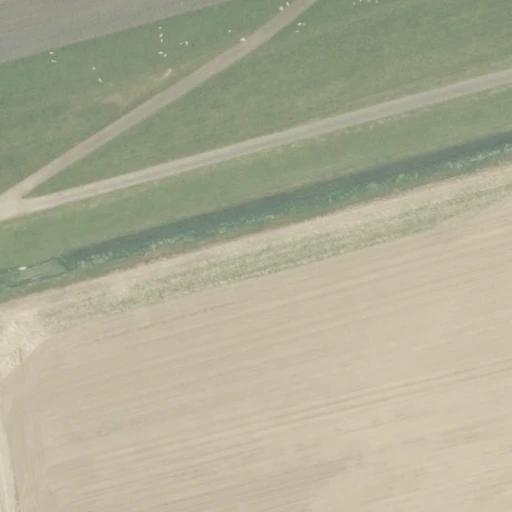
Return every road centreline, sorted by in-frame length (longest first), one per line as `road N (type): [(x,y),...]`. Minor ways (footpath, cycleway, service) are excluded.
road 1 (track): [(0,200),(225,58)]
road 2 (track): [(0,53),(198,0)]
